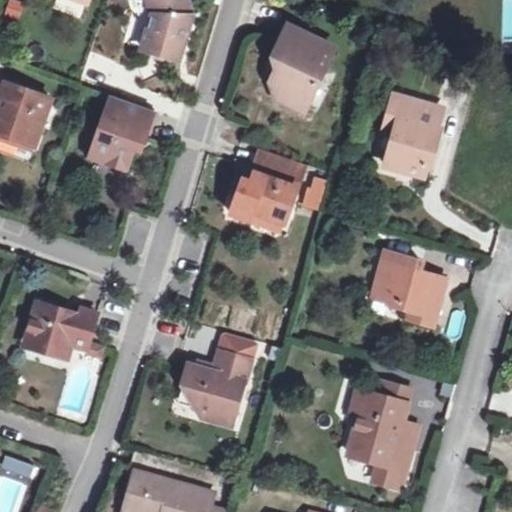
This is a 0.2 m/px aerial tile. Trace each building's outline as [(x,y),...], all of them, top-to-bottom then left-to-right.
[(188,0),(150,0),(153,15),(143,48),(180,59),(192,18),(188,0)] [(279,99),(307,111),(328,66),(326,65),(335,45),(290,25),(281,46),(274,62),(279,64),(279,68),(273,82),(279,99)] [(53,98),(0,79),(0,131),(37,145),(53,98)] [(157,110),(113,95),(94,151),(112,158),(111,163),(129,169),(141,133),(149,136),(157,110)] [(433,126),(439,108),(395,97),(389,116),(401,119),(397,134),(388,167),(425,177),(434,146),(437,147),(442,129),(433,126)] [(401,119),(389,116),(385,131),(397,134),(401,119)] [(310,164),(267,148),(256,180),(249,178),(236,213),(254,219),(257,210),(284,220),(288,221),(310,164)] [(112,158),(94,151),(92,157),(111,163),(112,158)] [(329,181),(319,178),(315,191),(326,194),(329,181)] [(307,204),(321,208),(326,194),(315,191),(311,189),(307,204)] [(257,210),(254,219),(280,228),(284,220),(257,210)] [(422,272),(425,262),(386,252),(373,297),(412,308),(409,319),(434,326),(447,279),(422,272)] [(92,341),(100,312),(82,306),(79,313),(40,300),(26,339),(69,352),(72,345),(89,349),(92,341)] [(260,339),(229,331),(218,365),(217,370),(201,365),(193,362),(186,383),(196,405),(201,414),(232,424),(245,380),(248,380),(260,339)] [(69,352),(26,339),(24,346),(67,360),(69,352)] [(92,341),(89,349),(88,352),(103,357),(106,345),(92,341)] [(201,365),(217,370),(218,365),(202,360),(201,365)] [(376,395),(408,404),(412,388),(380,380),(376,395)] [(196,405),(186,383),(181,400),(196,405)] [(403,423),(408,404),(376,395),(366,393),(365,396),(360,413),(348,456),(378,464),(388,467),(384,484),(402,489),(412,451),(395,447),(403,423)] [(360,413),(365,396),(356,394),(351,411),(360,413)] [(395,447),(412,451),(419,428),(403,423),(395,447)] [(0,470),(29,481),(34,467),(5,457),(0,470)] [(388,467),(378,464),(372,481),(384,484),(388,467)] [(213,493),(135,472),(126,509),(137,511),(207,511),(209,506),(213,493)]
